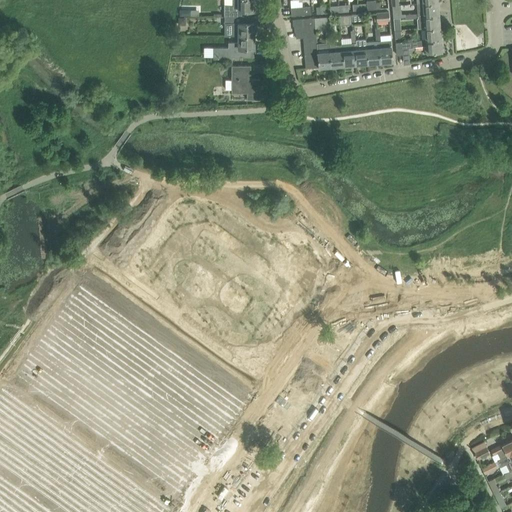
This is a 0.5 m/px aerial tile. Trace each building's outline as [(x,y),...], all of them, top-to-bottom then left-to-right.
[(224,4),(225,10),(225,16),(243,16),(248,16),(249,10),(254,10),(254,4),(253,4),(252,0),(232,0),(232,4),(224,4)] [(375,2),(375,0),(366,1),(367,9),(376,9),(375,2)] [(417,16),(439,14),(438,1),(417,3),(417,9),(418,13),(417,13),(417,16)] [(302,6),(301,6),(291,7),(291,15),(302,14),(302,6)] [(310,6),(302,6),(302,14),(310,14),(310,6)] [(388,11),(376,12),(377,21),(382,21),(389,20),(388,11)] [(358,21),(364,21),(363,13),(357,14),(351,14),(352,24),(352,30),(350,30),(351,37),(355,36),(354,22),(358,21)] [(417,13),(410,14),(410,18),(418,18),(418,22),(418,28),(425,27),(440,26),(439,14),(417,16),(417,13)] [(352,24),(351,14),(339,15),(340,25),(352,24)] [(243,22),(243,16),(225,16),(224,22),(232,22),(232,35),(238,35),(253,35),(253,28),(254,28),(254,23),(243,22)] [(186,17),(178,17),(178,25),(186,25),(186,17)] [(327,17),(314,18),(315,24),(315,30),(328,29),(327,17)] [(426,39),(441,38),(440,26),(425,27),(426,39)] [(376,41),(366,42),(365,42),(367,63),(380,62),(378,41),(380,40),(380,36),(380,34),(375,35),(376,41)] [(253,42),(253,35),(238,35),(238,42),(228,42),(228,47),(212,47),(213,56),(249,57),(249,56),(247,56),(247,48),(254,48),(254,42),(253,42)] [(341,44),(343,65),(355,64),(354,42),(356,42),(356,40),(355,36),(351,37),(351,42),(341,43),(341,44)] [(407,41),(401,41),(402,54),(408,54),(411,53),(415,53),(414,46),(426,45),(427,52),(442,51),(441,38),(426,39),(426,40),(411,41),(407,41)] [(366,39),(356,40),(356,42),(354,42),(355,64),(367,63),(365,42),(366,42),(366,39)] [(380,62),(393,61),(391,39),(380,40),(378,41),(380,62)] [(317,61),(306,62),(306,68),(331,66),(329,45),(327,45),(326,42),(316,43),(316,49),(317,52),(317,54),(317,61)] [(331,42),(331,45),(329,45),(331,66),(343,65),(341,44),(335,45),(335,42),(331,42)] [(225,89),(232,89),(247,89),(247,99),(260,99),(260,78),(247,78),(247,74),(251,74),(251,65),(232,65),(232,80),(225,80),(225,89)] [(500,458),(511,452),(511,439),(491,449),(494,455),(498,453),(500,458)] [(490,453),(484,440),(472,447),(478,459),(490,453)] [(511,452),(498,460),(501,466),(506,463),(509,470),(510,470),(511,469),(511,452)] [(485,474),(499,468),(495,461),(482,468),(485,474)] [(497,500),(503,497),(500,491),(495,494),(494,494),(497,500)]
